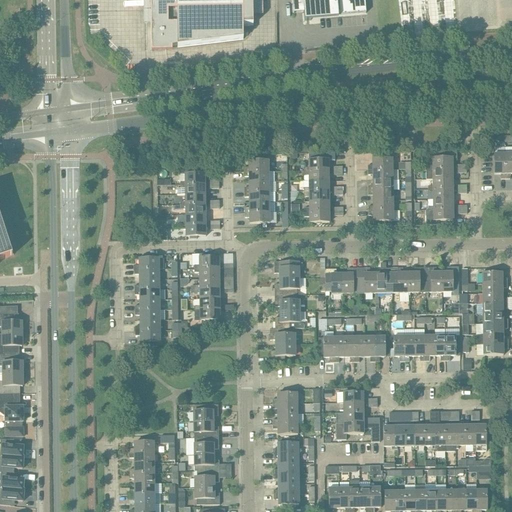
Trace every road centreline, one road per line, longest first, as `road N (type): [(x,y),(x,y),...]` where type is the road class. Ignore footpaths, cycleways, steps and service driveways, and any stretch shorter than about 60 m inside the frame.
road 1 (secondary): [(511,51),(66,109)]
road 2 (secondary): [(68,130),(511,83)]
road 3 (residential): [(43,301),(46,511)]
road 4 (tertiary): [(53,301),(55,511)]
road 5 (tertiary): [(73,511),(72,301)]
road 6 (tertiary): [(72,301),(68,130)]
road 7 (residential): [(246,382),(251,253)]
road 8 (residential): [(247,511),(246,382)]
road 9 (residential): [(477,244),(351,246)]
road 10 (tertiary): [(49,132),(52,255)]
road 11 (residential): [(351,246),(348,125)]
